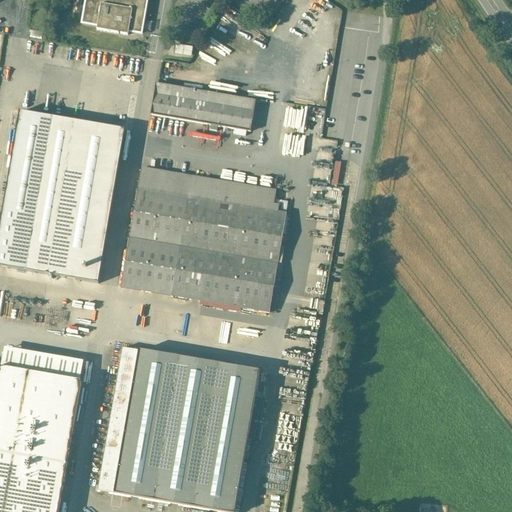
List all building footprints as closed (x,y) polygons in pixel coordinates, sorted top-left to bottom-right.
[(147,0),(86,0),(82,24),(97,26),(97,30),(98,31),(127,36),(128,36),(128,35),(129,32),(141,34),(142,30),(145,30),(146,23),(143,22),(147,0)] [(255,102),(156,85),(151,115),(250,132),(255,102)] [(54,119),(20,113),(0,228),(0,267),(28,272),(54,119)] [(54,119),(28,272),(48,276),(74,126),(73,126),(73,122),(54,119)] [(124,135),(74,126),(48,276),(98,284),(124,135)] [(276,192),(141,169),(138,190),(188,198),(278,213),(279,207),(273,206),(276,192)] [(344,189),(337,188),(332,213),(340,214),(344,189)] [(188,198),(138,190),(121,288),(171,297),(188,198)] [(278,213),(188,198),(171,297),(269,314),(286,215),(278,213)] [(235,511),(259,373),(122,349),(98,492),(211,511),(235,511)] [(58,511),(81,382),(0,368),(0,511),(58,511)]
